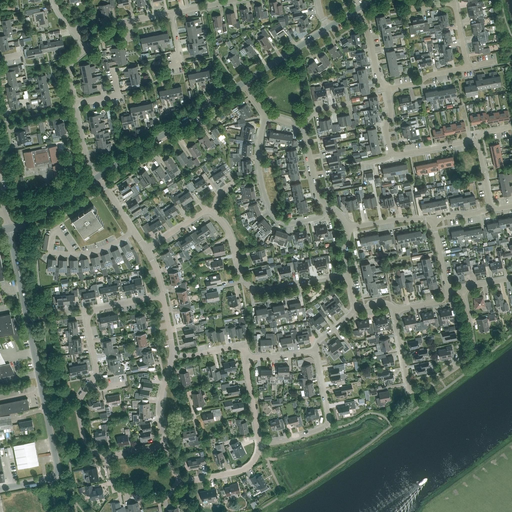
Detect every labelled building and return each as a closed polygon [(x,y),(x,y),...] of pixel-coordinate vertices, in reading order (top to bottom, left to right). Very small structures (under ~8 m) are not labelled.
[(100,6),(102,17),(110,16),(109,8),(111,8),(115,7),(113,0),(109,0),(110,4),(108,4),(100,6)] [(270,3),(271,12),(270,12),(271,15),(282,13),(281,8),(278,8),(276,1),(270,3)] [(478,2),(475,2),(476,5),(468,7),(469,12),(478,11),(482,10),(482,6),(484,6),(483,1),(478,2)] [(294,13),(300,12),(300,9),(306,8),(305,2),(302,2),(295,4),(296,8),(293,8),(294,13)] [(268,17),(267,11),(263,11),(262,5),(255,7),(257,16),(261,16),(261,19),(268,17)] [(253,20),(252,13),(248,14),(247,8),(240,9),(242,19),(246,18),(247,22),(253,20)] [(44,11),(33,13),(33,9),(26,11),(27,16),(33,14),(35,24),(37,23),(38,27),(43,26),(44,27),(48,26),(47,19),(45,19),(44,11)] [(469,12),(470,18),(477,16),(478,19),(484,18),(483,13),(482,10),(478,11),(469,12)] [(236,25),(237,29),(240,28),(239,21),(236,21),(234,13),(226,14),(228,24),(232,23),(232,25),(236,25)] [(299,23),(301,23),(308,22),(308,21),(307,16),(303,16),(303,13),(295,15),(295,20),(298,19),(299,23)] [(221,15),(213,17),(215,29),(222,28),(222,29),(223,31),(227,31),(225,23),(222,24),(221,15)] [(417,18),(420,30),(423,30),(423,32),(429,31),(428,23),(424,24),(423,17),(417,18)] [(4,28),(11,27),(10,22),(14,21),(14,18),(2,21),(4,28)] [(420,30),(417,18),(412,19),(413,26),(409,27),(411,35),(417,34),(416,31),(420,30)] [(484,22),(485,22),(484,18),(478,19),(479,23),(471,24),(472,30),(484,27),(485,27),(484,22)] [(186,25),(185,26),(185,27),(195,25),(195,23),(200,22),(199,19),(192,21),(191,19),(188,19),(189,21),(186,22),(186,25)] [(279,37),(286,33),(283,28),(285,26),(284,20),(278,22),(279,25),(274,28),(274,29),(270,32),(269,31),(274,38),(273,37),(277,34),(279,37)] [(434,26),(435,31),(442,29),(441,27),(449,25),(447,20),(439,21),(440,25),(434,26)] [(300,32),(305,31),(305,28),(312,27),(310,21),(308,21),(308,22),(301,23),(302,26),(299,27),(300,32)] [(379,30),(382,29),(387,28),(386,25),(391,24),(390,21),(377,23),(379,30)] [(391,33),(390,30),(395,29),(394,26),(387,28),(382,29),(383,35),(391,33)] [(11,27),(4,28),(5,35),(10,34),(17,33),(16,31),(12,32),(12,28),(11,27)] [(474,35),(481,34),(482,37),(487,36),(487,32),(486,30),(485,31),(484,27),(472,30),(474,35)] [(271,46),(266,38),(269,36),(264,29),(261,31),(262,33),(258,36),(260,39),(259,40),(265,50),(271,46)] [(442,35),(443,38),(451,36),(450,31),(442,33),(442,29),(435,31),(432,31),(430,32),(430,34),(435,33),(436,36),(442,35)] [(201,30),(188,33),(189,36),(187,36),(188,38),(197,37),(197,34),(202,33),(201,30)] [(10,34),(5,35),(0,36),(0,44),(8,42),(7,38),(11,37),(10,34)] [(159,34),(157,34),(158,44),(162,43),(162,48),(165,48),(163,34),(159,35),(159,34)] [(360,43),(359,34),(351,35),(352,39),(347,40),(346,39),(341,42),(345,47),(350,44),(350,43),(353,43),(353,45),(360,43)] [(41,35),(39,35),(40,41),(41,44),(42,52),(43,52),(50,51),(48,43),(43,44),(42,40),(41,35)] [(60,41),(55,42),(57,50),(64,48),(63,40),(62,36),(60,37),(60,41)] [(148,36),(146,36),(148,46),(151,45),(152,50),(154,50),(152,36),(148,37),(148,36)] [(438,44),(434,45),(435,48),(439,47),(439,48),(446,46),(445,43),(452,42),(451,36),(443,38),(440,39),(438,39),(439,42),(439,44),(438,45),(438,44)] [(482,40),(473,42),(474,47),(483,46),(486,45),(485,42),(488,41),(487,36),(482,37),(482,40)] [(256,53),(251,46),(254,44),(250,38),(245,41),(248,46),(241,51),(243,55),(247,53),(250,57),(256,53)] [(393,42),(397,41),(397,38),(384,41),(385,47),(393,45),(393,42)] [(49,39),(47,39),(48,43),(50,51),(57,50),(55,42),(50,43),(49,39)] [(201,41),(190,43),(188,44),(189,47),(187,47),(188,50),(198,48),(197,45),(202,44),(201,41)] [(8,42),(0,44),(0,45),(1,52),(13,49),(13,47),(9,48),(8,42)] [(39,48),(34,49),(36,57),(43,56),(43,52),(42,52),(41,44),(39,44),(39,48)] [(25,51),(24,51),(26,58),(28,57),(28,59),(36,57),(34,49),(29,51),(28,46),(26,47),(27,49),(25,49),(25,51)] [(338,58),(343,55),(340,50),(337,51),(334,46),(328,50),(334,58),(337,56),(338,58)] [(446,49),(446,46),(439,48),(440,56),(444,55),(452,53),(451,48),(446,49)] [(490,52),(489,48),(483,49),(483,46),(474,47),(475,53),(482,51),(483,54),(490,52)] [(241,63),(236,56),(239,54),(235,47),(230,50),(233,55),(229,58),(235,67),(241,63)] [(190,55),(194,54),(194,57),(202,55),(202,52),(203,52),(203,50),(198,51),(198,48),(188,50),(188,52),(190,52),(190,55)] [(356,56),(356,60),(366,58),(365,52),(358,53),(358,51),(349,52),(350,57),(356,56)] [(424,54),(421,55),(421,54),(419,54),(419,51),(415,52),(416,55),(417,61),(420,61),(421,67),(427,66),(424,54)] [(112,58),(113,61),(126,58),(125,55),(126,54),(126,52),(116,54),(117,57),(112,58)] [(454,59),(452,53),(444,55),(445,59),(440,60),(441,65),(447,64),(447,61),(454,59)] [(400,55),(387,58),(388,64),(397,62),(396,59),(405,57),(404,54),(400,55)] [(324,71),(328,68),(326,66),(330,63),(325,55),(319,59),(323,64),(320,65),(324,71)] [(366,58),(356,60),(357,62),(354,63),(355,68),(361,67),(360,64),(366,63),(366,58)] [(319,74),(324,71),(320,65),(318,67),(315,62),(309,66),(310,67),(308,68),(309,74),(309,73),(313,72),(314,74),(318,72),(319,74)] [(9,72),(7,72),(8,79),(16,78),(15,73),(19,72),(18,66),(8,68),(9,72)] [(125,75),(138,72),(137,69),(138,69),(138,67),(128,69),(129,72),(124,73),(125,75)] [(398,71),(403,70),(402,67),(390,70),(391,76),(399,74),(398,71)] [(95,69),(82,72),(82,75),(81,75),(81,77),(92,75),(91,72),(95,71),(95,69)] [(366,75),(365,69),(357,70),(358,74),(353,75),(354,77),(366,75)] [(204,70),(206,80),(209,79),(210,84),(212,84),(210,70),(206,71),(206,70),(204,70)] [(193,72),(195,82),(198,82),(199,86),(201,86),(199,73),(196,73),(195,72),(193,72)] [(38,79),(39,84),(47,82),(46,75),(34,77),(34,80),(38,79)] [(141,80),(140,77),(130,79),(131,82),(126,83),(127,86),(131,85),(139,83),(140,83),(139,80),(141,80)] [(16,78),(8,79),(10,87),(22,84),(21,82),(17,83),(16,78)] [(346,95),(344,88),(348,87),(347,79),(343,80),(343,82),(341,82),(341,86),(339,86),(340,96),(346,95)] [(475,80),(476,84),(477,90),(483,88),(482,79),(475,80)] [(95,80),(84,82),(82,83),(83,86),(81,86),(82,89),(91,86),(91,84),(96,83),(95,80)] [(356,89),(369,87),(368,81),(359,82),(357,83),(358,86),(355,86),(356,89)] [(40,91),(48,90),(47,82),(39,84),(40,89),(36,90),(37,92),(40,92),(40,91)] [(335,97),(340,96),(339,86),(338,83),(333,84),(333,82),(329,83),(330,90),(334,89),(335,97)] [(328,98),(326,91),(330,90),(329,83),(325,84),(325,85),(323,86),(323,89),(321,90),(322,100),(328,98)] [(10,87),(6,87),(8,95),(16,93),(15,88),(19,87),(22,86),(22,84),(10,87)] [(464,86),(466,96),(472,95),(470,85),(464,86)] [(175,87),(177,96),(180,96),(181,101),(184,100),(181,87),(177,88),(177,86),(175,87)] [(316,93),(317,101),(322,100),(321,90),(320,86),(317,87),(315,87),(315,86),(311,87),(312,94),(316,93)] [(448,97),(449,102),(452,101),(449,88),(443,90),(445,98),(448,97)] [(164,89),(166,99),(169,98),(170,103),(173,102),(170,89),(167,90),(166,89),(164,89)] [(38,99),(42,99),(50,97),(48,90),(40,91),(40,92),(41,97),(38,97),(38,99)] [(430,100),(431,104),(433,104),(431,91),(425,92),(427,100),(430,100)] [(16,93),(8,95),(9,102),(17,100),(16,95),(20,94),(20,92),(16,93)] [(378,102),(377,96),(369,97),(369,101),(365,101),(365,104),(378,102)] [(410,96),(404,97),(406,106),(407,105),(408,110),(416,109),(416,108),(414,103),(411,103),(410,96)] [(42,99),(43,104),(39,105),(39,107),(48,105),(51,104),(50,97),(42,99)] [(17,100),(9,102),(11,109),(19,108),(19,107),(23,107),(22,104),(18,105),(17,100)] [(146,103),(148,113),(151,113),(152,117),(155,117),(152,104),(148,105),(148,103),(146,103)] [(249,109),(246,104),(239,109),(238,106),(232,110),(234,113),(236,111),(239,116),(249,109)] [(143,119),(141,106),(138,107),(137,105),(135,106),(137,115),(140,115),(141,119),(143,119)] [(378,114),(376,108),(371,109),(368,110),(369,113),(364,114),(365,117),(378,114)] [(237,121),(238,124),(245,122),(244,119),(252,114),(249,109),(239,116),(241,119),(237,121)] [(90,121),(88,121),(89,123),(98,121),(98,118),(103,117),(102,114),(89,117),(90,121)] [(133,121),(131,114),(128,115),(128,114),(126,114),(128,124),(131,124),(132,128),(135,128),(134,126),(133,122),(133,121)] [(379,120),(378,114),(365,117),(366,122),(367,123),(367,126),(375,124),(374,121),(379,120)] [(344,116),(346,125),(351,124),(352,128),(356,128),(355,121),(351,121),(350,115),(344,116)] [(346,125),(344,116),(339,117),(340,124),(336,124),(337,131),(341,130),(341,128),(346,127),(346,125)] [(54,127),(54,130),(64,128),(63,122),(57,123),(56,118),(48,120),(50,127),(54,127)] [(337,131),(336,124),(332,125),(331,119),(325,120),(328,131),(329,131),(329,128),(332,128),(333,132),(337,131)] [(326,132),(328,131),(325,120),(320,121),(321,127),(317,128),(319,135),(323,134),(322,132),(326,132)] [(402,127),(403,132),(412,130),(411,130),(415,130),(414,125),(417,124),(416,120),(408,122),(409,125),(402,127)] [(243,127),(242,131),(253,133),(254,128),(246,126),(245,122),(238,124),(239,127),(243,127)] [(104,125),(91,128),(92,131),(90,131),(91,134),(93,133),(101,132),(101,131),(100,129),(105,128),(104,125)] [(15,132),(16,138),(26,136),(25,133),(29,131),(28,126),(21,127),(22,131),(15,132)] [(221,134),(216,127),(211,130),(213,133),(210,135),(216,144),(219,142),(217,140),(219,138),(218,136),(221,134)] [(65,133),(64,128),(54,130),(55,132),(51,134),(53,139),(59,138),(58,134),(65,133)] [(367,130),(368,133),(363,134),(364,137),(377,134),(376,128),(367,130)] [(404,139),(411,137),(412,140),(420,138),(419,134),(417,135),(415,130),(411,130),(412,130),(403,132),(404,139)] [(253,133),(242,131),(241,137),(236,136),(236,139),(243,140),(243,137),(252,139),(253,133)] [(326,146),(336,144),(335,139),(341,138),(340,134),(330,136),(331,139),(325,140),(326,146)] [(109,135),(96,138),(97,141),(95,141),(96,144),(105,142),(105,139),(109,138),(109,135)] [(211,149),(216,146),(212,140),(210,142),(206,135),(199,140),(205,149),(209,146),(211,149)] [(27,138),(26,136),(16,138),(17,143),(24,142),(25,145),(32,144),(31,139),(27,138)] [(243,143),(243,140),(236,139),(236,143),(240,143),(239,149),(251,149),(252,144),(243,143)] [(370,142),(370,145),(366,146),(366,148),(379,146),(378,140),(370,142)] [(105,142),(96,144),(96,146),(98,146),(98,149),(99,149),(100,153),(110,151),(110,147),(111,146),(111,143),(106,144),(105,142)] [(194,157),(201,153),(195,144),(188,149),(194,157)] [(337,149),(336,144),(326,146),(327,151),(337,149),(338,152),(341,152),(345,151),(345,148),(337,149)] [(56,146),(23,153),(27,168),(48,164),(51,179),(63,176),(56,146)] [(233,154),(230,154),(230,157),(233,157),(233,158),(240,158),(240,154),(251,155),(251,149),(239,149),(239,154),(233,154)] [(189,167),(194,164),(190,158),(188,159),(183,152),(176,156),(182,165),(186,162),(189,167)] [(329,163),(340,161),(339,156),(341,156),(341,152),(338,152),(334,153),(334,156),(328,158),(329,163)] [(164,161),(168,168),(165,170),(171,179),(174,177),(172,174),(173,173),(173,172),(178,169),(170,157),(164,161)] [(251,166),(251,160),(240,161),(240,158),(233,158),(233,162),(239,162),(239,166),(251,166)] [(340,161),(329,163),(330,169),(335,168),(336,171),(337,171),(344,169),(345,169),(344,166),(342,166),(341,163),(340,161)] [(216,170),(222,180),(227,177),(225,174),(229,172),(224,164),(216,170)] [(399,174),(400,178),(403,178),(400,165),(394,166),(396,174),(399,174)] [(216,170),(213,166),(212,168),(216,174),(212,176),(217,183),(222,180),(216,170)] [(244,175),(244,172),(251,171),(251,166),(239,166),(239,172),(237,172),(237,175),(244,175)] [(166,182),(171,179),(167,173),(165,175),(159,167),(153,171),(158,179),(162,177),(166,182)] [(387,176),(388,181),(391,180),(388,167),(382,168),(384,177),(387,176)] [(345,176),(344,169),(337,171),(338,174),(331,175),(332,181),(345,178),(345,177),(345,176)] [(145,171),(139,175),(141,179),(139,181),(143,187),(151,181),(153,184),(156,182),(152,176),(150,178),(149,176),(148,174),(145,171)] [(203,178),(200,180),(198,177),(197,178),(203,188),(208,185),(206,181),(209,179),(205,173),(202,175),(203,178)] [(508,180),(511,179),(511,176),(500,179),(501,184),(509,183),(508,180)] [(128,184),(131,182),(129,177),(122,182),(124,184),(119,188),(122,193),(131,188),(128,184)] [(197,178),(195,179),(197,182),(194,184),(198,191),(203,188),(197,178)] [(346,180),(345,178),(332,181),(334,186),(340,185),(341,188),(351,186),(350,182),(344,183),(343,181),(346,180)] [(240,185),(242,193),(254,191),(254,186),(249,187),(248,184),(240,185)] [(139,193),(136,189),(133,191),(131,188),(122,193),(126,198),(131,195),(132,198),(139,193)] [(188,202),(193,199),(189,191),(185,193),(183,190),(182,192),(188,202)] [(406,195),(403,196),(405,206),(410,205),(409,197),(412,197),(411,190),(405,191),(406,195)] [(254,191),(242,193),(243,202),(249,201),(249,198),(255,197),(254,191)] [(476,204),(474,195),(471,196),(470,191),(467,192),(470,205),(476,204)] [(183,205),(188,202),(182,192),(173,197),(178,204),(181,202),(183,205)] [(394,205),(392,196),(388,197),(388,195),(389,194),(388,192),(385,192),(388,206),(394,205)] [(398,193),(399,197),(395,198),(397,207),(400,206),(401,207),(405,206),(403,196),(403,192),(398,193)] [(458,205),(455,192),(452,193),(452,195),(447,196),(448,201),(450,201),(451,206),(458,205)] [(462,198),(462,196),(459,196),(458,192),(455,192),(458,205),(463,204),(462,198)] [(357,202),(361,201),(360,194),(355,195),(356,199),(353,199),(352,195),(350,196),(352,208),(358,207),(357,202)] [(137,202),(141,200),(138,195),(131,200),(133,202),(128,205),(131,211),(140,205),(137,202)] [(178,204),(173,197),(172,195),(170,196),(171,198),(171,199),(175,206),(178,204)] [(446,207),(445,199),(442,200),(441,195),(438,196),(441,208),(446,207)] [(346,203),(347,209),(352,208),(350,196),(347,196),(348,200),(346,201),(345,197),(341,197),(343,204),(346,203)] [(433,201),(430,202),(429,197),(426,198),(429,211),(435,210),(433,201)] [(259,208),(257,203),(250,205),(249,202),(243,205),(245,207),(248,206),(250,211),(250,212),(259,208)] [(167,206),(173,216),(179,212),(174,205),(171,207),(169,204),(167,206)] [(79,215),(78,216),(71,221),(75,226),(75,225),(76,225),(77,226),(85,238),(91,234),(90,234),(90,233),(91,232),(97,228),(98,227),(99,228),(104,225),(96,213),(96,212),(96,211),(97,211),(93,205),(86,210),(85,211),(84,210),(79,213),(79,214),(79,215)] [(148,211),(145,207),(142,209),(140,205),(131,211),(135,216),(140,213),(142,216),(148,211)] [(173,216),(167,206),(163,209),(162,208),(159,211),(163,217),(166,215),(169,219),(173,216)] [(255,216),(261,213),(259,208),(250,212),(250,211),(247,213),(249,218),(250,221),(256,219),(255,216)] [(157,216),(157,217),(153,220),(159,230),(164,227),(160,221),(164,219),(160,214),(157,216)] [(268,223),(264,219),(259,223),(257,221),(252,225),(254,228),(257,225),(261,229),(268,223)] [(154,233),(159,230),(153,220),(151,221),(153,224),(150,226),(148,223),(141,227),(146,234),(152,230),(154,233)] [(271,227),(268,223),(261,229),(258,232),(260,235),(260,236),(263,239),(269,234),(267,231),(271,227)] [(492,236),(495,235),(493,223),(487,224),(488,232),(492,231),(492,236)] [(201,228),(201,229),(206,235),(209,233),(211,236),(212,236),(214,235),(214,234),(213,233),(217,231),(212,224),(208,227),(206,224),(201,228)] [(332,238),(331,231),(328,232),(327,226),(321,227),(323,237),(326,236),(328,239),(332,238)] [(320,240),(320,237),(323,237),(321,227),(316,229),(317,234),(314,234),(315,241),(320,240)] [(485,234),(483,235),(481,228),(475,229),(478,242),(481,241),(480,238),(483,238),(486,238),(485,234)] [(201,229),(198,231),(198,230),(196,231),(197,234),(195,236),(199,242),(203,240),(202,238),(206,235),(201,229)] [(475,229),(469,230),(471,238),(471,240),(474,239),(475,242),(478,242),(475,229)] [(270,241),(278,244),(282,232),(276,230),(274,236),(272,235),(270,241)] [(415,231),(417,244),(420,244),(419,239),(422,238),(422,237),(426,237),(425,233),(421,234),(421,230),(415,231)] [(453,240),(456,239),(457,244),(460,243),(457,230),(451,231),(453,240)] [(312,242),(310,235),(307,236),(306,231),(301,232),(303,241),(306,240),(307,243),(312,242)] [(413,240),(414,245),(417,244),(415,231),(409,233),(410,241),(413,240)] [(282,232),(278,244),(286,247),(288,241),(285,240),(287,234),(282,232)] [(301,232),(295,233),(296,238),(293,239),(295,246),(299,245),(299,246),(299,245),(303,246),(303,247),(304,247),(303,241),(301,232)] [(378,234),(372,235),(374,243),(377,243),(378,247),(380,247),(380,244),(378,236),(378,234)] [(398,243),(402,243),(402,247),(405,247),(403,234),(397,235),(398,243)] [(193,244),(194,245),(199,242),(195,236),(192,237),(190,235),(185,238),(185,239),(186,239),(190,246),(193,244)] [(384,235),(378,236),(380,244),(383,244),(384,248),(387,248),(384,235)] [(365,245),(366,250),(369,249),(366,236),(360,237),(362,246),(365,245)] [(185,239),(183,241),(182,240),(180,241),(182,244),(179,246),(183,253),(191,247),(190,246),(186,239),(185,239)] [(121,248),(127,258),(133,254),(128,244),(121,248)] [(225,254),(223,245),(213,248),(215,256),(225,254)] [(172,256),(170,253),(172,252),(170,247),(162,250),(164,253),(161,255),(163,260),(165,260),(164,260),(172,256)] [(111,252),(116,263),(123,259),(118,249),(111,252)] [(266,255),(265,249),(258,250),(259,254),(252,255),(253,263),(263,261),(262,256),(266,255)] [(101,256),(105,266),(112,264),(109,253),(101,256)] [(326,263),(330,262),(328,255),(320,257),(322,269),(328,268),(326,263)] [(486,256),(487,258),(488,266),(491,265),(493,272),(498,271),(496,261),(493,262),(492,258),(490,259),(489,255),(486,256)] [(177,264),(176,260),(174,261),(172,256),(164,260),(165,260),(166,263),(165,263),(166,266),(169,264),(170,267),(177,264)] [(99,257),(91,258),(93,265),(94,269),(101,268),(99,257)] [(316,265),(317,270),(322,269),(320,257),(311,259),(313,265),(316,265)] [(431,263),(430,257),(421,259),(422,262),(417,263),(418,266),(431,263)] [(462,264),(464,274),(469,273),(467,265),(470,265),(469,257),(466,258),(466,260),(464,260),(464,264),(462,264)] [(488,266),(487,258),(484,258),(484,260),(482,260),(482,264),(479,265),(481,275),(487,273),(485,266),(488,266)] [(56,260),(49,259),(47,270),(55,271),(56,260)] [(90,270),(90,274),(95,273),(94,269),(93,265),(89,266),(88,259),(81,260),(82,267),(82,271),(90,270)] [(223,268),(222,260),(213,262),(213,259),(206,260),(207,266),(212,265),(213,270),(223,268)] [(308,266),(311,266),(310,259),(305,260),(305,263),(302,263),(304,273),(309,271),(308,266)] [(476,276),(481,275),(479,265),(479,262),(476,263),(475,259),(470,260),(472,270),(475,269),(476,276)] [(67,261),(59,260),(59,272),(67,272),(67,261)] [(82,271),(82,267),(78,267),(78,260),(70,261),(71,272),(78,272),(78,276),(80,276),(83,275),(82,271)] [(299,274),(304,273),(302,263),(302,261),(298,262),(297,261),(293,262),(294,269),(298,268),(299,274)] [(458,275),(464,274),(462,264),(459,265),(458,261),(453,262),(454,269),(457,268),(458,275)] [(291,268),(293,268),(292,262),(287,263),(287,266),(285,267),(286,276),(292,275),(291,268)] [(285,267),(282,267),(281,264),(276,265),(277,271),(280,271),(281,277),(286,276),(285,267)] [(255,270),(257,279),(257,278),(258,278),(259,280),(262,280),(263,280),(263,277),(267,276),(268,276),(268,275),(270,275),(269,269),(270,269),(270,268),(269,268),(268,265),(261,266),(262,270),(256,271),(255,270)] [(173,272),(169,273),(170,279),(181,277),(180,272),(179,271),(179,267),(172,269),(173,272)] [(362,271),(364,277),(372,275),(375,275),(374,271),(379,270),(379,268),(375,268),(362,271)] [(420,278),(427,277),(427,276),(433,275),(432,269),(424,271),(424,274),(420,275),(420,278)] [(407,292),(413,290),(412,282),(413,282),(412,276),(405,278),(404,273),(400,273),(402,284),(405,283),(407,292)] [(214,283),(221,282),(220,275),(210,277),(211,283),(206,284),(207,288),(215,287),(214,283)] [(423,281),(423,283),(436,281),(435,275),(433,275),(427,276),(427,277),(427,280),(423,281)] [(179,284),(180,287),(187,286),(186,282),(182,283),(181,277),(170,279),(172,285),(179,284)] [(393,285),(395,294),(401,293),(400,288),(403,287),(401,277),(396,278),(397,285),(393,285)] [(132,280),(132,281),(129,281),(130,285),(131,293),(137,292),(136,288),(143,287),(141,278),(132,280)] [(106,285),(106,287),(108,296),(114,294),(112,286),(111,279),(108,279),(109,285),(106,285)] [(121,288),(120,282),(120,280),(114,281),(115,285),(112,286),(114,294),(119,293),(119,292),(122,291),(121,288)] [(131,293),(130,285),(129,281),(126,282),(126,281),(120,282),(121,288),(122,291),(122,292),(125,292),(125,294),(131,293)] [(91,288),(91,289),(89,290),(89,293),(91,301),(97,300),(96,297),(99,297),(99,296),(97,285),(97,284),(96,284),(97,285),(94,285),(93,286),(92,287),(92,288),(91,288)] [(108,296),(106,287),(103,288),(102,284),(97,285),(99,296),(102,295),(102,297),(108,296)] [(188,292),(187,286),(180,287),(181,291),(177,292),(178,298),(187,296),(189,296),(188,292)] [(381,288),(381,286),(368,288),(369,294),(372,294),(372,297),(380,295),(380,292),(381,292),(380,289),(381,288)] [(91,301),(89,293),(86,293),(85,289),(80,290),(81,297),(84,296),(85,302),(91,301)] [(69,295),(70,304),(75,303),(75,297),(77,297),(77,290),(71,291),(71,295),(69,295)] [(208,302),(219,300),(217,291),(207,293),(206,290),(201,291),(202,298),(207,297),(208,302)] [(54,303),(58,303),(58,305),(64,304),(63,296),(59,296),(59,292),(57,292),(57,297),(53,297),(54,303)] [(502,293),(495,295),(497,306),(502,305),(503,311),(509,310),(507,302),(504,303),(502,293)] [(242,308),(240,300),(236,301),(235,295),(228,296),(230,306),(234,305),(235,309),(242,308)] [(183,303),(184,307),(191,306),(189,296),(187,296),(178,298),(180,304),(183,303)] [(330,303),(337,312),(342,309),(338,305),(341,303),(336,296),(333,298),(335,300),(330,303)] [(484,303),(483,297),(474,299),(475,305),(474,305),(475,309),(479,308),(479,307),(487,306),(488,310),(492,309),(490,301),(484,303)] [(295,304),(297,315),(298,316),(300,315),(299,312),(302,311),(303,317),(306,316),(306,314),(306,311),(305,308),(302,308),(301,302),(295,304)] [(333,316),(337,312),(330,303),(326,306),(325,304),(322,306),(327,313),(329,311),(333,316)] [(292,316),(297,315),(295,304),(290,305),(291,310),(288,311),(289,318),(289,319),(292,319),(293,319),(292,316)] [(286,319),(289,318),(288,311),(288,310),(285,310),(284,305),(278,306),(280,314),(280,318),(286,317),(286,319)] [(191,310),(191,306),(184,307),(185,311),(181,311),(182,317),(194,315),(193,312),(192,312),(191,310)] [(274,313),(271,314),(272,319),(280,318),(280,314),(278,306),(273,307),(274,313)] [(272,319),(271,314),(271,313),(268,313),(267,308),(262,309),(263,317),(266,317),(267,322),(273,321),(272,319)] [(451,308),(446,309),(448,319),(450,319),(451,322),(454,321),(454,323),(457,322),(456,315),(452,316),(451,308)] [(262,309),(256,310),(257,315),(254,316),(256,324),(259,324),(258,318),(263,317),(262,309)] [(318,319),(323,326),(327,322),(324,318),(326,316),(321,309),(319,311),(322,316),(318,319)] [(445,320),(448,319),(446,309),(440,310),(442,318),(439,318),(440,326),(443,325),(443,323),(445,323),(445,320)] [(432,311),(427,312),(429,322),(432,322),(433,325),(435,325),(435,327),(439,326),(437,318),(434,319),(432,311)] [(420,322),(422,330),(428,329),(426,323),(429,322),(427,312),(422,314),(423,321),(420,322)] [(15,317),(15,318),(12,319),(11,314),(0,315),(0,348),(1,349),(0,345),(0,336),(11,335),(13,340),(23,338),(23,339),(23,338),(20,330),(20,329),(20,328),(20,327),(19,326),(19,325),(18,325),(15,317)] [(118,314),(112,316),(113,324),(116,323),(117,327),(123,326),(121,317),(118,318),(118,314)] [(146,321),(145,315),(138,316),(138,314),(131,315),(132,320),(137,318),(137,323),(146,321)] [(195,325),(193,319),(194,319),(194,315),(182,317),(184,323),(187,323),(188,326),(195,325)] [(392,329),(391,323),(388,323),(386,316),(381,317),(383,327),(384,330),(386,329),(386,330),(392,329)] [(416,323),(415,316),(409,317),(411,327),(414,326),(415,331),(422,330),(420,322),(416,323)] [(105,325),(108,325),(106,317),(100,318),(101,321),(98,322),(100,331),(106,330),(105,325)] [(237,332),(238,335),(238,337),(240,337),(241,338),(244,337),(244,333),(247,333),(245,324),(246,324),(245,317),(240,318),(241,325),(240,325),(234,326),(234,327),(235,329),(235,332),(237,332)] [(318,329),(323,326),(318,319),(315,321),(313,317),(311,319),(310,317),(307,319),(312,326),(315,324),(318,329)] [(384,330),(383,327),(381,317),(376,318),(377,326),(374,327),(375,332),(381,331),(380,331),(384,330)] [(409,317),(404,318),(406,326),(403,326),(404,332),(409,331),(408,328),(411,327),(409,317)] [(489,330),(487,318),(477,320),(478,324),(479,324),(480,332),(489,330)] [(69,325),(69,328),(78,327),(77,321),(71,322),(70,319),(64,319),(65,325),(69,325)] [(373,326),(370,327),(369,320),(363,321),(365,331),(368,330),(369,334),(374,333),(373,326)] [(141,328),(147,327),(146,321),(137,323),(134,324),(134,328),(131,328),(132,333),(141,331),(141,328)] [(362,331),(365,331),(363,321),(358,322),(359,330),(357,330),(358,336),(363,335),(362,331)] [(194,335),(193,331),(196,330),(195,325),(189,326),(189,329),(184,330),(186,336),(186,338),(189,337),(189,336),(192,335),(194,335)] [(230,337),(236,335),(238,335),(237,332),(235,332),(235,329),(234,327),(230,328),(230,325),(225,326),(225,328),(226,332),(229,331),(230,337)] [(66,337),(68,337),(75,336),(75,333),(78,333),(78,327),(69,328),(70,331),(65,331),(66,337)] [(224,340),(223,335),(226,334),(226,332),(225,328),(220,329),(220,332),(215,333),(216,336),(217,336),(218,339),(218,341),(224,340)] [(302,335),(304,344),(309,343),(308,336),(311,335),(310,328),(307,328),(307,331),(302,332),(302,335)] [(215,333),(215,331),(211,331),(210,329),(205,330),(206,336),(209,335),(210,340),(218,339),(217,336),(216,336),(215,333)] [(293,331),(293,332),(294,338),(297,338),(298,345),(304,344),(302,335),(297,336),(296,332),(296,329),(293,329),(293,331)] [(135,342),(138,341),(147,339),(146,333),(142,334),(141,331),(132,333),(133,338),(134,337),(135,342)] [(294,338),(293,332),(293,331),(290,331),(290,334),(285,335),(286,338),(287,347),(293,346),(291,339),(294,338)] [(457,340),(455,333),(449,334),(449,331),(443,333),(444,338),(446,337),(447,342),(457,340)] [(266,334),(266,340),(266,348),(272,348),(272,344),(276,344),(274,333),(266,334)] [(287,347),(286,338),(283,338),(282,333),(276,334),(278,341),(281,341),(282,347),(287,347)] [(266,348),(266,340),(260,340),(260,334),(257,334),(257,342),(261,342),(261,348),(266,348)] [(197,345),(196,340),(193,341),(192,335),(189,336),(189,337),(186,338),(184,338),(185,344),(190,343),(191,346),(197,345)] [(68,337),(69,346),(82,344),(81,338),(78,339),(78,336),(75,336),(68,337)] [(104,346),(104,348),(112,347),(112,343),(116,342),(115,337),(109,338),(109,341),(103,342),(102,343),(102,346),(104,346)] [(376,344),(377,346),(390,344),(389,338),(379,340),(379,338),(369,339),(370,344),(374,343),(374,344),(376,344)] [(409,343),(411,349),(419,347),(418,343),(422,343),(421,338),(415,339),(416,341),(409,343)] [(148,345),(147,339),(138,341),(139,347),(135,347),(136,350),(145,349),(144,346),(148,345)] [(345,352),(349,349),(345,342),(342,345),(338,339),(333,342),(339,351),(342,348),(345,352)] [(339,356),(336,353),(339,351),(333,342),(328,346),(332,352),(330,354),(334,360),(339,356)] [(83,350),(82,344),(69,346),(67,346),(69,346),(70,349),(70,355),(77,354),(76,351),(83,350)] [(391,349),(390,344),(377,346),(378,352),(375,352),(376,355),(384,354),(383,351),(391,349)] [(453,352),(452,346),(446,347),(446,349),(439,351),(441,359),(442,360),(445,359),(445,358),(451,357),(450,353),(453,352)] [(113,349),(112,347),(104,348),(105,350),(103,350),(104,354),(107,354),(108,357),(110,356),(118,354),(117,349),(113,349)] [(153,356),(152,350),(145,351),(145,349),(136,350),(137,356),(142,355),(143,358),(153,356)] [(418,354),(414,355),(415,361),(424,359),(423,355),(428,355),(427,349),(420,350),(417,351),(418,354)] [(109,363),(110,365),(118,363),(117,360),(122,360),(121,354),(118,354),(110,356),(111,359),(109,359),(107,360),(108,363),(109,363)] [(376,356),(377,360),(383,359),(384,367),(394,365),(393,357),(386,358),(386,354),(376,356)] [(148,364),(154,362),(153,356),(143,358),(144,362),(138,363),(139,368),(148,366),(148,364)] [(83,373),(80,362),(80,361),(80,359),(77,359),(77,361),(78,366),(75,366),(77,375),(79,375),(84,375),(83,373)] [(83,361),(80,362),(83,373),(84,375),(84,374),(89,374),(88,372),(89,372),(88,368),(91,367),(89,359),(83,360),(83,361)] [(227,371),(236,369),(235,361),(223,363),(225,369),(220,370),(222,376),(227,375),(227,371)] [(417,367),(418,374),(426,372),(425,368),(430,368),(428,362),(421,363),(421,366),(417,367)] [(0,365),(0,377),(15,375),(9,363),(0,365)] [(78,376),(77,375),(75,366),(72,367),(71,363),(69,363),(71,375),(70,375),(71,377),(75,376),(77,375),(77,376),(78,376)] [(114,371),(115,375),(124,373),(123,366),(121,366),(120,363),(118,363),(110,365),(110,367),(109,368),(109,371),(111,371),(114,371)] [(298,364),(298,367),(299,367),(299,369),(302,369),(302,372),(312,371),(311,364),(304,366),(304,363),(298,364)] [(337,369),(330,370),(331,377),(344,374),(343,370),(345,370),(344,364),(337,366),(337,369)] [(189,375),(194,373),(193,367),(192,365),(188,366),(189,368),(187,369),(188,372),(180,374),(183,385),(191,384),(189,375)] [(221,378),(219,371),(216,371),(215,365),(207,367),(209,376),(214,375),(215,380),(221,378)] [(280,367),(278,367),(278,374),(275,374),(275,376),(276,383),(278,383),(278,379),(284,379),(283,367),(283,366),(282,365),(280,365),(280,366),(280,367)] [(289,367),(283,367),(284,379),(289,379),(289,382),(293,382),(292,373),(289,373),(289,367)] [(264,383),(264,379),(267,379),(266,370),(261,370),(261,377),(258,377),(258,383),(264,383)] [(275,376),(272,376),(272,370),(266,370),(267,379),(270,379),(270,383),(272,383),(276,383),(275,376)] [(393,373),(389,373),(389,370),(385,370),(377,372),(378,378),(383,377),(385,384),(392,383),(392,381),(394,380),(393,373)] [(303,378),(300,378),(301,381),(305,381),(307,380),(306,377),(313,376),(312,371),(302,372),(303,378)] [(346,374),(344,374),(331,377),(332,383),(339,381),(339,385),(345,384),(344,379),(346,377),(346,374)] [(146,389),(149,389),(151,390),(152,383),(150,383),(150,380),(148,380),(148,379),(142,379),(140,388),(143,388),(143,390),(146,390),(146,389)] [(305,381),(301,381),(299,382),(300,385),(301,384),(301,385),(303,385),(304,390),(314,388),(313,382),(306,383),(305,381)] [(229,384),(222,385),(223,391),(229,390),(230,396),(241,393),(239,385),(230,387),(229,384)] [(336,398),(347,397),(346,392),(352,391),(351,385),(343,387),(344,390),(335,392),(336,398)] [(202,396),(203,396),(203,394),(205,394),(204,388),(196,389),(197,393),(192,394),(193,398),(194,398),(195,406),(204,404),(202,396)] [(308,395),(315,394),(314,388),(304,390),(302,390),(302,396),(302,399),(308,398),(308,395)] [(143,396),(148,397),(149,389),(146,389),(146,390),(141,389),(140,393),(136,393),(135,398),(143,399),(143,396)] [(380,397),(376,398),(378,406),(385,404),(384,401),(390,400),(388,391),(379,393),(380,397)] [(109,405),(121,403),(119,394),(107,397),(109,405)] [(0,415),(29,409),(27,399),(0,404),(0,415)] [(103,402),(100,403),(100,400),(97,401),(97,399),(88,400),(89,408),(93,407),(94,409),(98,409),(99,411),(105,409),(103,402)] [(149,408),(149,403),(142,404),(141,400),(132,400),(133,407),(140,407),(140,411),(149,410),(149,408)] [(242,402),(233,404),(232,400),(225,402),(226,409),(233,408),(234,411),(243,409),(242,402)] [(350,415),(349,413),(350,413),(349,410),(356,408),(354,401),(345,403),(346,406),(338,407),(340,415),(344,414),(345,416),(350,415)] [(213,417),(221,415),(220,408),(211,410),(212,413),(203,415),(204,423),(214,421),(213,417)] [(309,420),(309,419),(309,418),(313,417),(314,420),(320,418),(317,409),(314,409),(305,411),(306,415),(305,415),(306,421),(308,420),(309,420)] [(150,417),(150,413),(149,413),(149,410),(140,411),(140,414),(133,415),(133,422),(142,421),(142,418),(150,417)] [(303,425),(300,416),(297,417),(297,416),(288,418),(288,416),(284,417),(286,424),(290,423),(290,426),(296,425),(297,427),(303,425)] [(12,428),(11,419),(0,420),(0,429),(4,429),(4,433),(10,432),(10,429),(12,428)] [(246,422),(243,423),(242,419),(236,420),(237,426),(239,425),(241,433),(248,432),(246,422)] [(272,429),(276,428),(277,429),(278,429),(278,430),(285,428),(282,419),(279,420),(279,419),(270,421),(272,429)] [(32,421),(19,423),(21,432),(33,429),(32,421)] [(146,430),(150,430),(152,429),(150,423),(145,424),(145,421),(139,422),(140,428),(142,427),(143,433),(146,432),(146,430)] [(103,431),(95,432),(96,440),(106,438),(105,432),(108,432),(107,424),(101,425),(103,431)] [(127,435),(130,435),(129,429),(125,430),(126,435),(117,437),(119,446),(129,444),(127,435)] [(146,438),(151,437),(150,430),(146,430),(146,432),(143,433),(141,433),(142,437),(140,437),(141,443),(147,441),(146,438)] [(201,444),(199,436),(196,437),(195,430),(183,432),(184,436),(183,436),(184,442),(187,441),(187,442),(189,441),(190,446),(201,444)] [(18,468),(39,464),(34,441),(14,445),(18,468)] [(245,453),(241,444),(240,445),(238,441),(231,445),(234,452),(237,457),(245,453)] [(222,453),(225,452),(222,444),(219,444),(221,449),(217,450),(218,453),(214,454),(216,464),(224,462),(222,453)] [(189,469),(201,467),(201,464),(206,463),(205,458),(196,459),(196,460),(188,461),(189,469)] [(83,466),(80,467),(73,469),(73,471),(85,469),(85,473),(89,472),(90,477),(87,477),(86,479),(87,481),(88,482),(91,482),(99,480),(97,468),(90,469),(90,465),(83,466)] [(258,489),(254,491),(255,491),(260,488),(260,489),(261,489),(261,490),(264,490),(264,491),(269,488),(268,488),(266,485),(268,484),(266,485),(261,476),(263,475),(257,478),(256,476),(258,475),(258,474),(248,480),(250,479),(253,484),(251,485),(255,483),(258,489)] [(240,493),(237,483),(233,485),(233,486),(225,488),(227,496),(240,493)] [(83,490),(86,490),(87,495),(89,495),(90,494),(92,500),(104,498),(102,488),(97,489),(93,490),(92,486),(78,488),(79,493),(83,493),(83,490)] [(214,499),(217,498),(215,489),(210,490),(211,491),(206,491),(201,492),(202,501),(210,499),(213,498),(214,499)] [(125,511),(125,507),(121,508),(120,502),(114,504),(113,503),(110,503),(112,511),(125,511)] [(129,511),(139,511),(138,503),(128,505),(129,511)]
